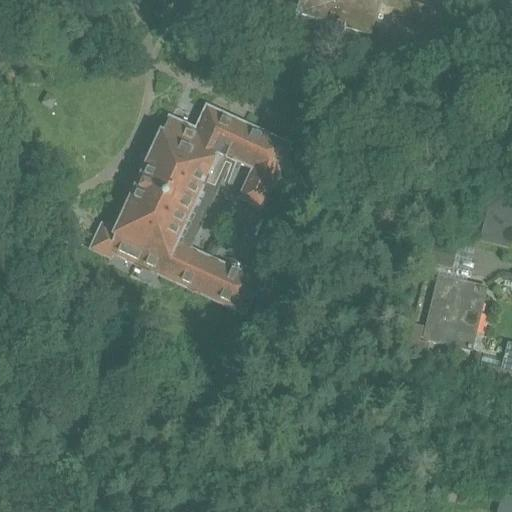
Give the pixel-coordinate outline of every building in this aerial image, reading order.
[(395,0),(301,0),(296,17),(337,29),(334,42),(340,44),(335,61),(425,89),(437,48),(426,44),(435,12),(395,0)] [(292,46),(273,88),(290,95),(308,53),(292,46)] [(275,178),(288,148),(207,111),(197,134),(169,122),(129,208),(126,210),(121,220),(122,224),(118,234),(101,226),(90,251),(111,261),(114,255),(244,315),(261,277),(242,268),(239,276),(220,267),(218,264),(210,260),(206,261),(186,252),(229,158),(239,163),(241,166),(249,170),(253,169),(255,170),(241,201),(261,210),(275,179),(275,178)] [(511,202),(493,198),(482,241),(511,248),(511,212),(510,212),(511,202)] [(430,254),(455,260),(458,248),(433,242),(430,254)] [(430,254),(427,265),(452,271),(455,260),(430,254)] [(434,300),(450,303),(445,328),(474,335),(483,301),(472,298),(474,288),(455,284),(439,280),(434,300)] [(511,347),(509,347),(503,371),(511,373),(511,347)]
